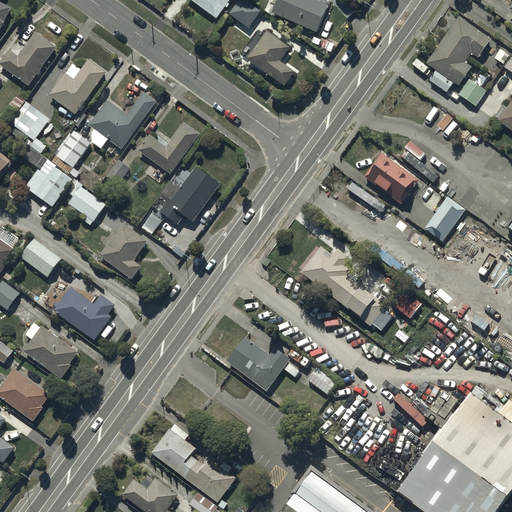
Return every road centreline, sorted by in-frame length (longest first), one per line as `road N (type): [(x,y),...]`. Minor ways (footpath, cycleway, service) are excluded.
road 1 (secondary): [(303,155),(43,511)]
road 2 (residential): [(90,0),(303,155)]
road 3 (secondary): [(414,0),(303,155)]
